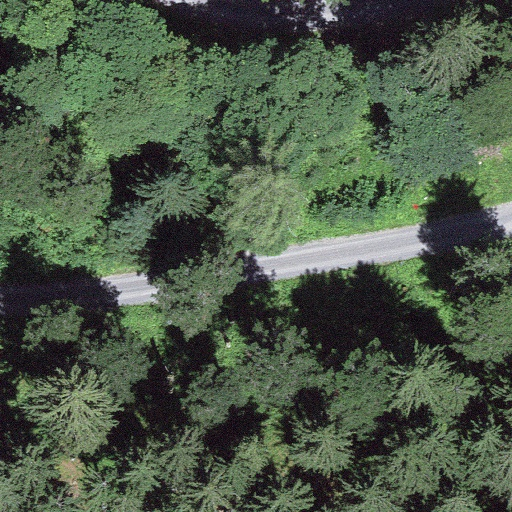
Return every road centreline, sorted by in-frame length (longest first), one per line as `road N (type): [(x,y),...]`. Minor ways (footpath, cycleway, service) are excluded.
road 1 (track): [(0,295),(33,297),(511,223)]
road 2 (track): [(479,0),(287,17),(170,0)]
